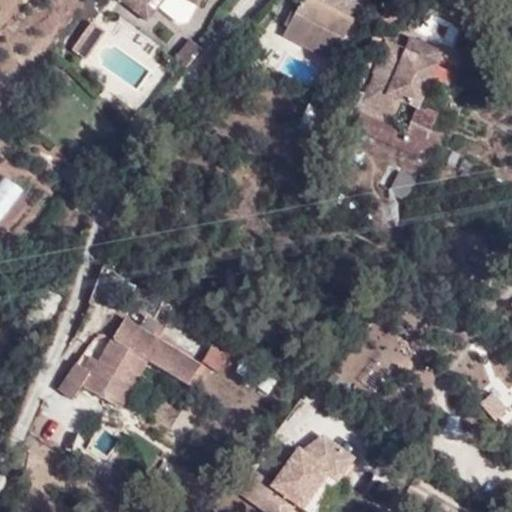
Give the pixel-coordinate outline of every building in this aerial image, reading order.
[(122,0),(123,0),(150,23),(168,0),(186,0),(202,8),(205,0),(122,0)] [(303,0),(285,36),(342,67),(364,23),(319,0),(303,0)] [(373,7),(360,0),(319,0),(364,23),(373,7)] [(388,0),(378,23),(396,31),(407,6),(395,0),(388,0)] [(107,34),(95,25),(89,33),(101,42),(107,34)] [(75,53),(87,62),(101,42),(89,33),(75,53)] [(432,48),(412,39),(406,52),(394,82),(388,96),(420,109),(438,65),(427,60),(432,48)] [(177,62),(188,72),(193,64),(205,52),(193,42),(177,62)] [(371,71),(394,82),(406,52),(383,42),(371,71)] [(438,65),(444,53),(432,48),(427,60),(438,65)] [(355,81),(366,85),(372,72),(361,67),(355,81)] [(301,120),(317,129),(325,111),(309,103),(301,120)] [(361,113),(354,129),(401,149),(407,133),(361,113)] [(437,125),(415,115),(412,122),(433,132),(437,125)] [(407,133),(401,149),(421,158),(433,132),(412,122),(407,133)] [(444,136),(433,132),(421,158),(433,163),(444,136)] [(404,200),(415,176),(397,168),(386,191),(404,200)] [(28,317),(44,325),(59,296),(42,288),(28,317)] [(203,368),(125,320),(112,341),(149,364),(190,389),(203,368)] [(122,382),(133,390),(145,371),(149,364),(112,341),(97,363),(85,354),(81,361),(68,382),(81,391),(82,389),(104,404),(117,383),(120,385),(122,382)] [(203,362),(221,373),(233,353),(216,342),(203,362)] [(301,453),(299,451),(272,486),(253,472),(238,492),(264,511),(279,511),(289,499),(301,508),(328,472),(336,478),(352,458),(322,435),(313,447),(308,443),(301,453)]
